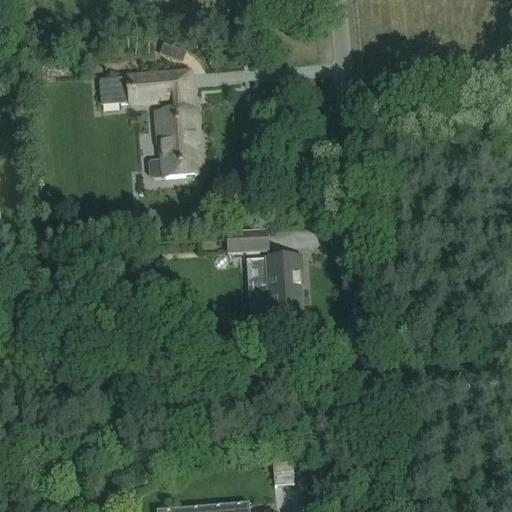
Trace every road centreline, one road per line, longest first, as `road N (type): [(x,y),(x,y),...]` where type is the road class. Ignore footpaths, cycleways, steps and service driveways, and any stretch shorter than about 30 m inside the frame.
road 1 (unclassified): [(380,511),(338,0)]
road 2 (track): [(0,370),(366,340)]
road 3 (track): [(350,142),(490,116),(511,102)]
road 4 (track): [(369,397),(511,387)]
